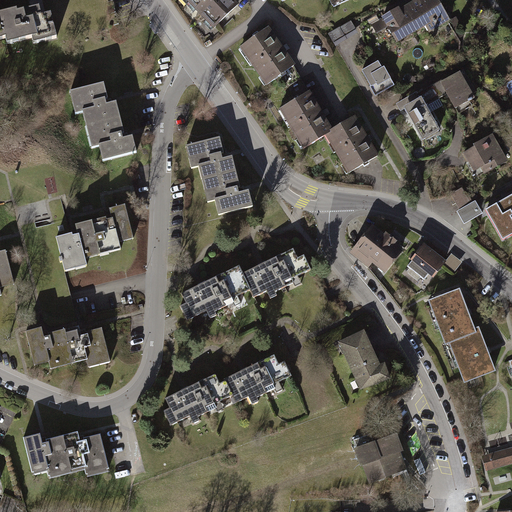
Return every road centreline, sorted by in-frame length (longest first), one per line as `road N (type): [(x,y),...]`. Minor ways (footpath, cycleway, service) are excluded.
road 1 (residential): [(197,60),(165,122),(147,378),(123,403),(82,409),(0,375)]
road 2 (residential): [(455,504),(459,484),(445,428),(404,341),(334,255),(329,201)]
road 3 (residential): [(511,290),(403,209),(329,201)]
road 4 (residential): [(197,60),(276,175),(329,201)]
